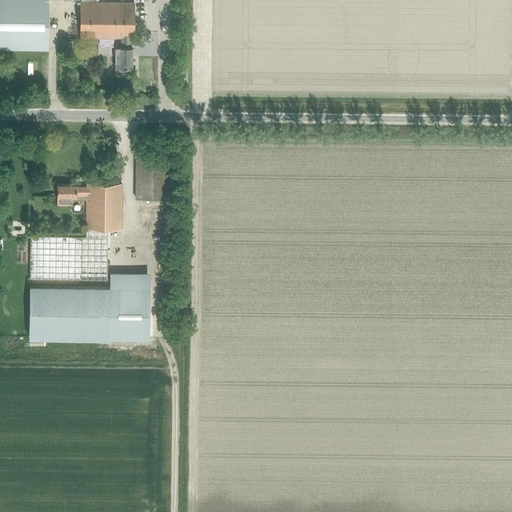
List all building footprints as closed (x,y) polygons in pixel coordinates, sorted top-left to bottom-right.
[(48,0),(0,0),(0,48),(48,49),(48,0)] [(80,2),(80,38),(121,38),(121,48),(115,48),(115,73),(127,73),(127,68),(132,68),(132,49),(133,49),(133,38),(133,3),(80,2)] [(169,159),(135,158),(135,198),(168,199),(169,159)] [(121,229),(121,184),(86,184),(86,187),(76,187),(76,185),(57,185),(57,205),(70,205),(70,201),(86,201),(85,236),(30,236),(29,278),(107,279),(107,229),(121,229)] [(109,287),(29,286),(28,337),(148,338),(149,273),(109,272),(109,287)]
